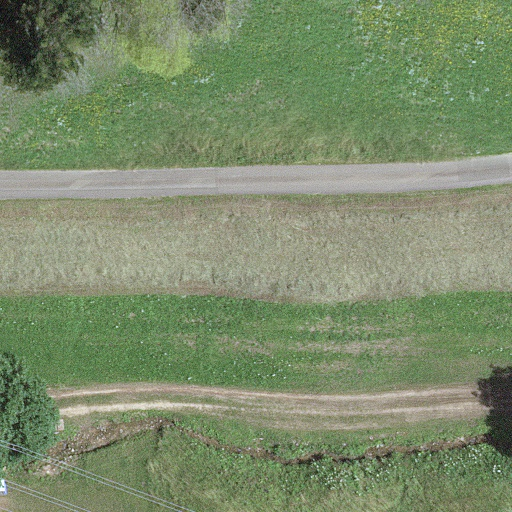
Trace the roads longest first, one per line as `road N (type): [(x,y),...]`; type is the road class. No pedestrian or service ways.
road 1 (track): [(0,399),(156,397),(337,410),(511,393)]
road 2 (residential): [(511,167),(405,177),(0,183)]
